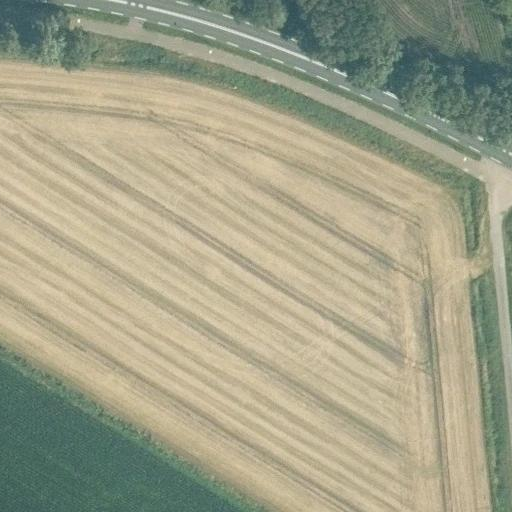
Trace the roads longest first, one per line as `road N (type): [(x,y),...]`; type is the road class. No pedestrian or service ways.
road 1 (unclassified): [(486,176),(276,77),(133,33),(0,13)]
road 2 (primary): [(481,141),(266,42),(113,0)]
road 3 (unclassified): [(511,409),(486,176)]
